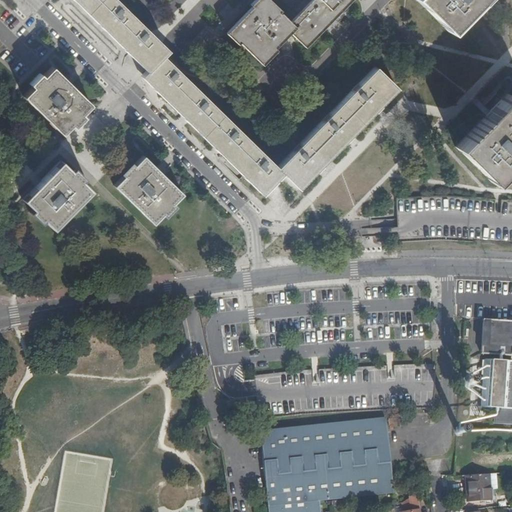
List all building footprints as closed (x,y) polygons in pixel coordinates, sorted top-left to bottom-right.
[(76,0),(114,36),(147,69),(143,75),(215,145),(262,191),(280,172),(294,185),(392,85),(374,67),(275,167),(161,56),(166,50),(114,0),(76,0)] [(159,0),(170,10),(193,33),(215,10),(210,5),(215,0),(225,0),(230,5),(235,0),(159,0)] [(311,0),(307,4),(289,23),(277,12),(279,10),(269,0),(258,0),(228,30),(240,43),(259,62),(289,32),(304,46),(341,9),(350,0),(311,0)] [(415,0),(447,30),(456,21),(475,0),(415,0)] [(163,55),(167,60),(193,33),(170,10),(149,31),(168,50),(163,55)] [(40,73),(29,83),(32,86),(22,96),(61,133),(70,123),(73,126),(83,116),(81,113),(90,104),(52,66),(42,76),(40,73)] [(511,99),(507,94),(475,126),(455,147),(471,162),(491,181),(511,160),(511,99)] [(131,163),(120,173),(123,176),(114,185),(152,223),(162,213),(164,216),(174,206),(172,203),(181,193),(143,155),(134,165),(131,163)] [(70,170),(60,161),(41,180),(34,187),(22,199),(32,208),(29,211),(39,221),(43,218),(52,227),(90,189),(80,180),(83,177),(72,167),(70,170)] [(397,231),(398,242),(426,241),(461,242),(511,245),(511,199),(497,198),(494,198),(446,195),(395,196),(396,214),(397,223),(397,231)] [(484,354),(511,355),(511,320),(486,319),(484,354)] [(507,409),(506,424),(511,424),(511,361),(483,360),(480,407),(507,409)] [(393,410),(432,409),(435,365),(414,364),(302,370),(253,375),(256,402),(258,420),(293,416),(393,410)] [(393,493),(384,417),(259,430),(268,511),(319,511),(318,501),(393,493)] [(489,502),(487,476),(482,477),(474,477),(465,477),(466,487),(467,488),(468,503),(489,502)] [(417,501),(405,502),(401,506),(402,511),(418,510),(417,501)]
